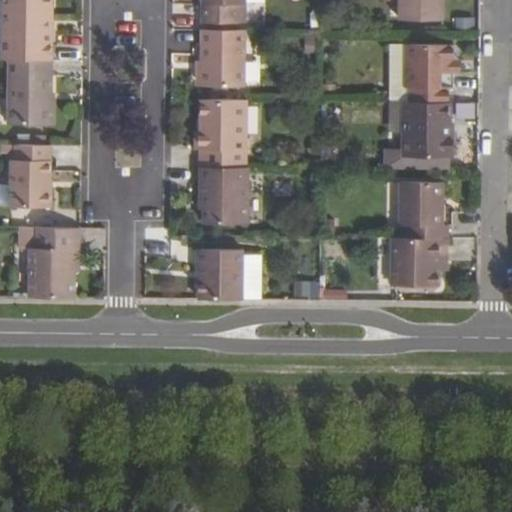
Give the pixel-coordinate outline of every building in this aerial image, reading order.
[(3,0),(3,60),(10,60),(53,60),(53,27),(48,27),(48,0),(3,0)] [(203,0),(204,4),(203,22),(212,22),(232,23),(247,23),(247,4),(246,0),(203,0)] [(405,0),(406,21),(449,21),(449,0),(405,0)] [(477,19),(464,19),(464,31),(476,31),(477,19)] [(203,29),(203,85),(245,86),(246,30),(232,30),(212,29),(203,29)] [(406,87),(406,44),(391,43),(390,101),(405,101),(410,101),(410,87),(406,87)] [(410,87),(410,101),(450,102),(450,88),(454,88),(455,60),(455,44),(406,44),(406,87),(410,87)] [(10,60),(10,124),(47,125),(47,93),(52,93),(53,60),(10,60)] [(201,150),(201,167),(246,167),(247,100),(202,99),(201,131),(196,131),(196,149),(201,150)] [(405,101),(404,157),(454,157),(455,132),(450,132),(450,102),(410,101),(405,101)] [(338,143),(322,143),(322,168),(339,168),(338,143)] [(12,159),(11,206),(50,207),(51,145),(16,145),(16,160),(12,159)] [(205,183),(205,224),(249,224),(249,167),(246,167),(201,167),(201,183),(205,183)] [(443,182),(402,181),(401,225),(406,225),(406,238),(448,238),(448,225),(443,225),(443,182)] [(31,249),(31,297),(75,298),(76,228),(21,227),(21,249),(31,249)] [(393,237),(393,285),(440,286),(441,270),(441,263),(448,263),(448,238),(406,238),(393,237)] [(200,249),(200,299),(243,300),(244,257),(244,249),(200,249)] [(262,257),(244,257),(243,300),(262,300),(262,257)] [(347,292),(320,292),(320,301),(347,301),(347,292)]
